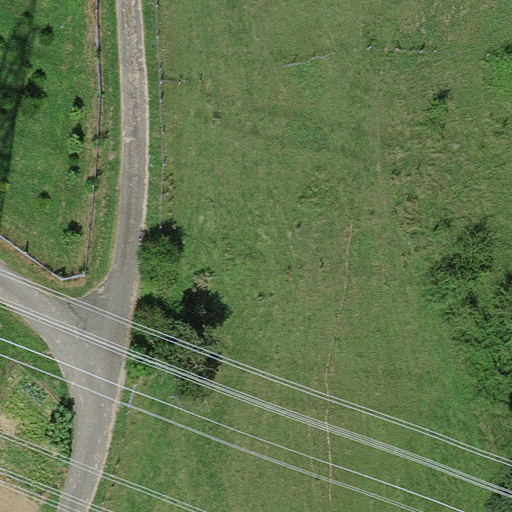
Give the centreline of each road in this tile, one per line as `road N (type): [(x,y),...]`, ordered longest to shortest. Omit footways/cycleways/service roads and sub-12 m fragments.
road 1 (track): [(98,351),(126,266),(115,0)]
road 2 (track): [(64,511),(99,430),(98,351),(0,277)]
